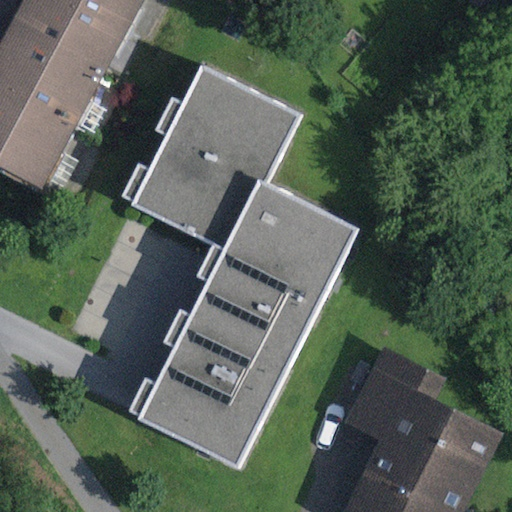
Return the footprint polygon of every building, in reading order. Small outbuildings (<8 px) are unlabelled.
[(142,26),(91,0),(38,0),(23,29),(115,77),(142,26)] [(155,0),(91,0),(142,26),(155,0)] [(115,77),(23,29),(0,72),(0,80),(88,127),(115,77)] [(224,58),(153,196),(248,245),(285,173),(320,107),(224,58)] [(88,127),(0,80),(0,145),(61,178),(88,127)] [(382,223),(285,173),(248,245),(159,418),(256,468),(382,223)] [(405,350),(371,417),(405,435),(365,511),(477,511),(511,445),(511,428),(455,400),(465,381),(405,350)]
